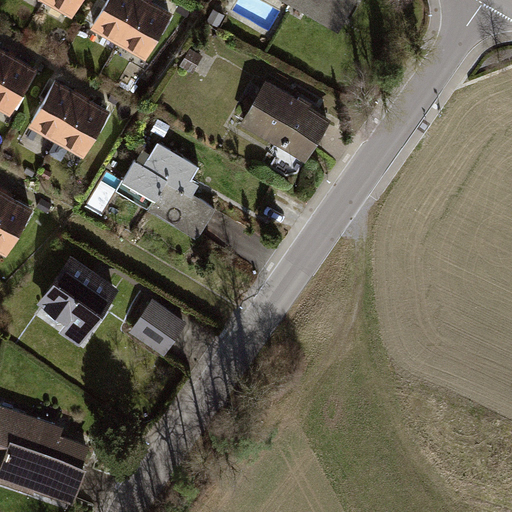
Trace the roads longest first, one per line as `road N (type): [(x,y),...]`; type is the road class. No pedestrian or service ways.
road 1 (residential): [(127,511),(486,0)]
road 2 (track): [(360,179),(358,288),(335,353),(215,511)]
